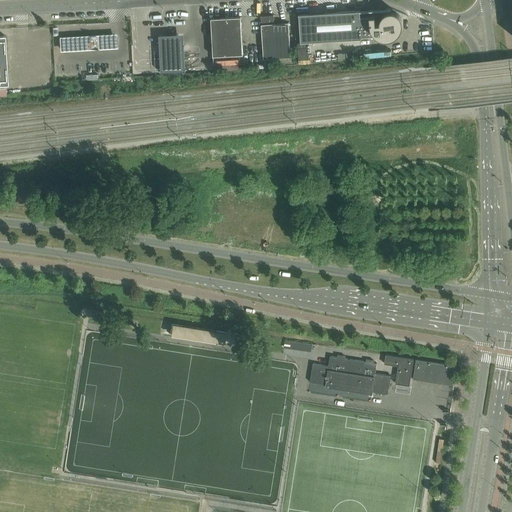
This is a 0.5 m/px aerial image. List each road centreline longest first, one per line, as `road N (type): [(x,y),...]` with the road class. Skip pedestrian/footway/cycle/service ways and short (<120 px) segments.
road 1 (secondary): [(491,296),(0,223)]
road 2 (secondary): [(0,249),(490,322)]
road 3 (tertiary): [(458,22),(477,58),(485,110),(491,296)]
road 4 (tertiary): [(511,210),(483,9)]
road 5 (tertiary): [(490,322),(461,511)]
road 6 (tertiary): [(485,511),(511,328)]
road 7 (tertiary): [(162,0),(0,9)]
